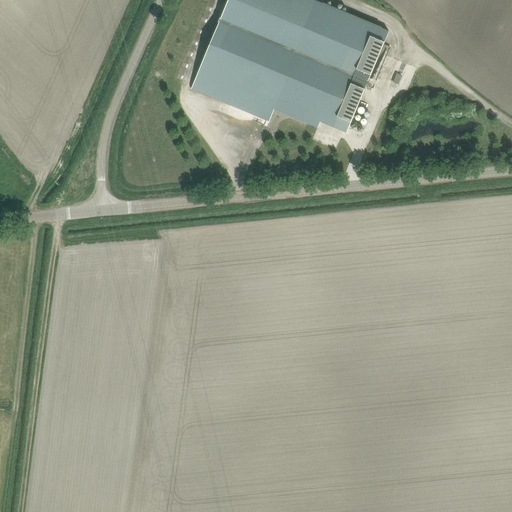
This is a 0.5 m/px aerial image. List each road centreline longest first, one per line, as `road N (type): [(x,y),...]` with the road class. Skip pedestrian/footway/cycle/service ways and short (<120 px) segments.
road 1 (tertiary): [(100,214),(511,171)]
road 2 (track): [(23,511),(62,216)]
road 3 (unclassified): [(100,214),(105,129),(164,0)]
